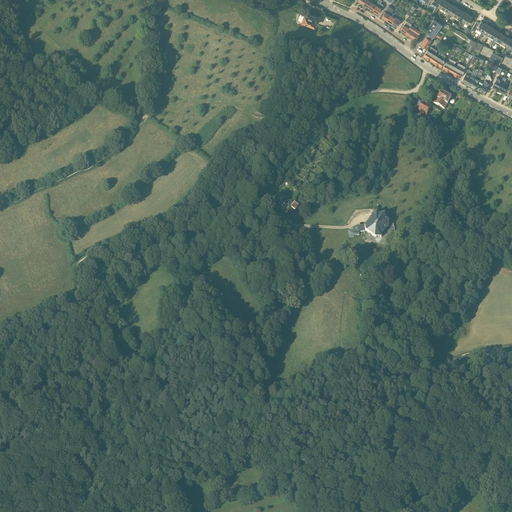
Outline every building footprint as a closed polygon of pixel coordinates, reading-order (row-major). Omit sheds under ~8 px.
[(378,13),(383,5),(380,3),(382,0),(381,0),(379,0),(378,2),(377,5),(373,10),(378,13)] [(435,8),(438,9),(439,6),(438,6),(441,0),(433,0),(432,2),(437,5),(435,8)] [(444,10),(444,9),(449,2),(445,0),(441,0),(438,6),(439,6),(441,7),(440,8),(444,10)] [(373,10),(377,5),(372,2),(368,7),(373,10)] [(450,17),(451,14),(450,13),(455,6),(449,2),(444,9),(449,12),(447,15),(450,17)] [(408,14),(410,15),(413,12),(416,8),(413,6),(411,10),(408,14)] [(461,9),(455,6),(450,13),(451,14),(456,17),(461,9)] [(387,19),(391,14),(393,10),(389,7),(382,16),(387,19)] [(461,19),(459,22),(461,24),(463,21),(462,20),(467,13),(461,9),(456,17),(461,19)] [(468,24),(473,16),(467,13),(462,20),(463,21),(468,24)] [(304,14),(301,22),(312,26),(313,26),(314,26),(315,25),(315,24),(315,23),(315,22),(314,22),(314,21),(315,18),(304,14)] [(395,17),(391,14),(387,19),(392,22),(396,16),(395,17)] [(397,26),(401,20),(396,16),(392,22),(397,26)] [(435,16),(434,18),(443,24),(444,25),(446,22),(435,16)] [(411,24),(414,19),(412,18),(410,22),(407,20),(401,29),(406,32),(411,24)] [(434,36),(443,24),(434,18),(432,21),(428,27),(425,30),(428,32),(426,35),(420,43),(427,47),(432,39),(433,36),(434,36)] [(484,32),(483,32),(488,24),(482,20),(480,24),(476,21),(472,29),(475,31),(477,28),(482,31),(480,34),(483,35),(484,32)] [(411,24),(406,32),(411,36),(416,28),(416,27),(418,25),(416,24),(415,23),(414,25),(411,24)] [(494,28),(488,24),(483,32),(484,32),(489,35),(494,28)] [(416,39),(421,30),(416,27),(416,28),(411,36),(416,39)] [(496,39),(495,39),(500,31),(494,28),(489,35),(494,38),(492,41),(495,42),(495,41),(496,39)] [(500,43),(501,43),(501,42),(506,35),(500,31),(495,39),(496,39),(497,40),(496,41),(500,43)] [(511,39),(506,35),(501,42),(506,45),(504,48),(506,50),(508,47),(507,46),(511,39)] [(476,44),(477,42),(471,39),(466,49),(472,52),(473,49),(476,44)] [(479,53),(482,47),(476,44),(473,49),(474,50),(479,53)] [(428,58),(434,48),(432,46),(429,50),(428,49),(424,55),(428,58)] [(432,61),(436,55),(435,54),(437,50),(434,48),(428,58),(432,61)] [(436,64),(443,54),(440,52),(437,56),(436,55),(432,61),(436,64)] [(441,66),(445,60),(443,59),(446,55),(443,54),(436,64),(441,66)] [(480,58),(477,57),(474,55),(470,62),(473,64),(477,58),(479,59),(479,60),(480,58)] [(447,70),(453,59),(450,58),(448,62),(446,61),(442,67),(447,70)] [(451,72),(455,66),(454,65),(456,61),(453,59),(447,70),(451,72)] [(456,75),(462,64),(459,63),(456,67),(455,66),(451,72),(456,75)] [(460,77),(464,71),(463,70),(465,66),(462,64),(456,75),(460,77)] [(475,87),(481,76),(479,75),(482,69),(480,68),(477,73),(470,85),(475,87)] [(466,82),(472,71),(468,69),(466,72),(462,80),(466,82)] [(470,85),(477,73),(473,70),(472,71),(466,82),(470,85)] [(488,85),(489,82),(490,82),(492,78),(490,74),(488,73),(487,75),(487,76),(479,90),(484,92),(488,85)] [(481,76),(475,87),(479,90),(487,76),(485,75),(485,76),(482,74),(482,75),(482,74),(481,76)] [(497,89),(504,77),(502,76),(500,79),(497,77),(495,80),(492,86),(497,89)] [(506,86),(508,83),(505,81),(506,78),(504,77),(497,89),(503,92),(506,86)] [(437,98),(448,104),(451,97),(440,91),(437,98)] [(437,98),(434,103),(445,109),(448,104),(437,98)] [(423,103),(418,111),(427,116),(432,107),(423,103)] [(272,201),(282,209),(282,208),(283,210),(287,204),(286,203),(277,195),(272,201)] [(364,226),(357,227),(354,227),(354,228),(352,229),(352,231),(348,231),(350,238),(354,237),(354,236),(359,235),(358,232),(365,231),(367,231),(374,237),(375,238),(381,237),(380,236),(386,227),(388,227),(387,223),(384,221),(383,216),(379,217),(376,214),(372,215),(371,217),(366,225),(364,225),(364,226)]
